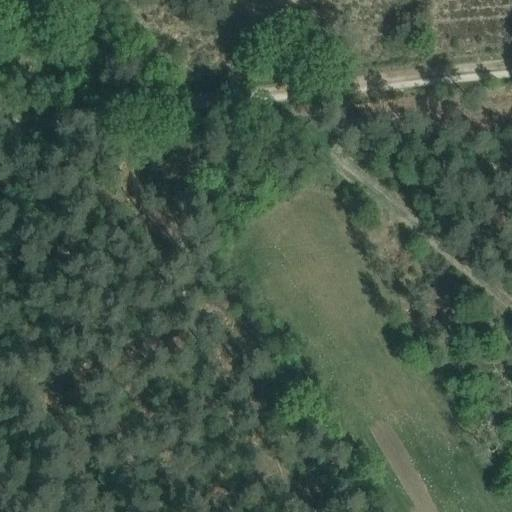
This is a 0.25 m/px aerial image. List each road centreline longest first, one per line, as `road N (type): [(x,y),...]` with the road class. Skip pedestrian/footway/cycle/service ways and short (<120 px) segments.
road 1 (track): [(511,68),(0,135)]
road 2 (track): [(300,98),(322,138),(511,298)]
